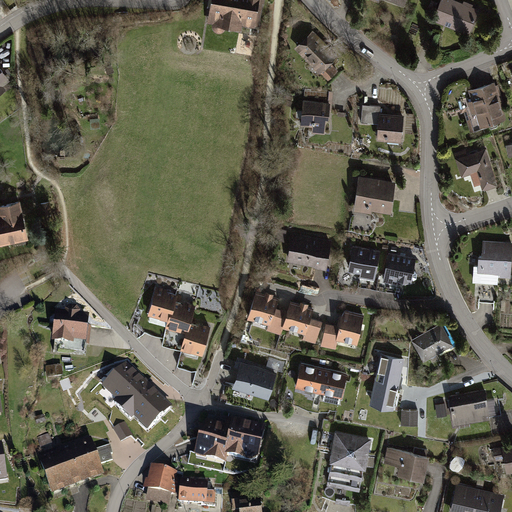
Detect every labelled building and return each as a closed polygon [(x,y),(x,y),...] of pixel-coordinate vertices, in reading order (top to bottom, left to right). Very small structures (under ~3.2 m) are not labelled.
[(210,0),(206,25),(241,31),(242,27),(254,29),(259,0),(210,0)] [(478,10),(451,0),(441,0),(433,22),(469,35),(478,10)] [(334,61),(306,33),(291,48),(318,76),(320,74),(326,80),(336,71),(330,64),(334,61)] [(0,62),(0,96),(2,94),(0,91),(0,88),(12,79),(0,62)] [(496,81),(467,90),(478,126),(492,122),(490,116),(505,112),(496,81)] [(328,101),(298,99),(297,126),(309,127),(308,135),(326,135),(328,101)] [(379,106),(361,105),(360,123),(375,124),(374,141),(400,143),(402,115),(379,114),(379,106)] [(486,148),(453,157),(459,179),(468,176),(472,192),(497,185),(486,148)] [(393,180),(357,176),(353,209),(389,213),(393,180)] [(0,243),(32,235),(23,198),(0,203),(0,205),(2,212),(0,212),(0,243)] [(324,269),(330,241),(291,233),(285,262),(324,269)] [(511,279),(511,259),(511,242),(478,240),(476,273),(498,274),(498,278),(511,279)] [(373,281),(378,252),(350,247),(346,271),(359,273),(358,278),(373,281)] [(415,257),(387,252),(382,283),(411,287),(415,257)] [(178,293),(153,286),(145,316),(163,321),(161,328),(181,334),(177,350),(200,356),(208,328),(189,323),(193,306),(175,301),(178,293)] [(278,299),(253,292),(245,317),(267,324),(265,330),(280,335),(282,327),(303,334),(301,341),(315,345),(322,322),(310,318),(313,309),(288,301),(284,312),(275,309),(278,299)] [(336,327),(325,325),(319,347),(334,350),(336,340),(357,345),(364,315),(340,309),(336,327)] [(92,312),(58,310),(56,341),(90,343),(92,312)] [(439,323),(411,340),(424,361),(452,345),(439,323)] [(404,361),(382,356),(372,400),(394,405),(404,361)] [(126,360),(102,385),(116,397),(113,400),(132,419),(135,417),(148,430),(173,405),(126,360)] [(275,372),(239,361),(230,390),(267,400),(275,372)] [(347,373),(299,362),(293,388),(341,399),(347,373)] [(487,419),(482,390),(447,397),(452,426),(487,419)] [(444,405),(435,406),(437,419),(446,417),(444,405)] [(418,412),(401,412),(401,427),(417,427),(418,412)] [(221,433),(196,428),(190,459),(220,464),(221,458),(254,465),(261,429),(223,422),(221,433)] [(370,441),(334,433),(327,463),(363,471),(370,441)] [(95,441),(42,460),(55,494),(108,475),(95,441)] [(511,473),(511,445),(492,449),(494,462),(501,461),(503,474),(511,473)] [(425,458),(387,449),(383,465),(395,468),(393,478),(420,484),(425,458)] [(177,473),(150,468),(145,493),(172,498),(177,473)] [(206,484),(178,482),(176,506),(215,508),(216,495),(205,494),(206,484)] [(497,511),(501,496),(454,486),(447,511),(497,511)] [(257,511),(257,503),(234,506),(234,511),(257,511)]
